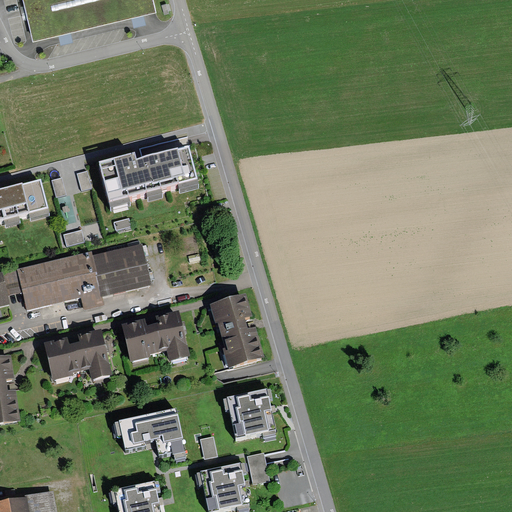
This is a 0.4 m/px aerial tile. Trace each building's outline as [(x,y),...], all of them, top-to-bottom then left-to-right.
[(150,0),(24,0),(27,11),(33,40),(154,12),(150,0)] [(135,159),(98,168),(108,207),(197,185),(189,151),(136,164),(135,159)] [(87,172),(77,175),(82,192),(92,190),(87,172)] [(62,179),(52,182),(56,199),(66,197),(62,179)] [(0,224),(3,224),(5,229),(20,225),(19,219),(29,217),(30,223),(51,217),(41,183),(0,193),(0,224)] [(81,231),(64,236),(67,248),(85,243),(81,231)] [(151,286),(141,246),(92,258),(101,297),(151,286)] [(92,258),(91,254),(17,272),(22,294),(27,313),(50,307),(82,300),(85,311),(103,307),(101,297),(92,258)] [(22,294),(17,272),(0,275),(0,308),(9,306),(7,297),(22,294)] [(247,297),(209,309),(215,326),(217,327),(222,345),(220,346),(228,372),(264,361),(255,331),(248,333),(247,328),(246,323),(254,321),(247,297)] [(146,322),(122,327),(130,364),(150,359),(149,356),(169,352),(171,363),(190,358),(179,314),(156,319),(158,328),(153,329),(148,330),(146,322)] [(68,342),(44,347),(52,383),(74,378),(73,375),(90,371),(92,380),(110,376),(101,334),(80,339),(82,347),(76,348),(70,350),(68,342)] [(10,358),(0,358),(0,425),(19,422),(15,393),(7,394),(7,388),(6,382),(13,381),(10,358)] [(230,413),(236,443),(262,437),(263,441),(277,438),(271,411),(269,403),(273,402),(270,392),(224,402),(227,414),(230,413)] [(186,456),(177,413),(120,425),(126,451),(154,444),(156,444),(159,459),(174,456),(174,459),(186,456)] [(213,439),(201,441),(205,460),(217,458),(213,439)] [(269,483),(263,455),(247,458),(254,487),(269,483)] [(245,467),(196,477),(199,489),(202,488),(207,511),(231,511),(237,511),(249,511),(251,511),(245,485),(243,477),(247,476),(245,467)] [(159,486),(110,495),(112,509),(117,508),(117,511),(161,511),(160,503),(158,495),(160,495),(159,486)] [(52,511),(49,495),(0,504),(0,511),(52,511)]
